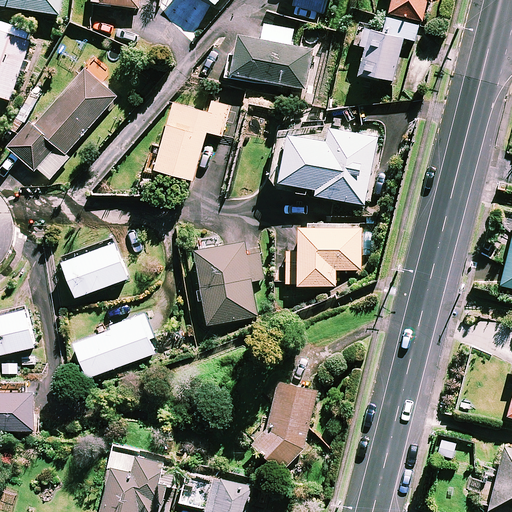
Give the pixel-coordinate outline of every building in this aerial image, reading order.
[(65,0),(0,0),(0,10),(62,20),(65,0)] [(95,0),(95,7),(142,12),(143,0),(95,0)] [(225,0),(193,0),(197,3),(199,0),(206,0),(218,9),(225,0)] [(295,0),(294,9),(324,16),(328,1),(335,3),(335,0),(295,0)] [(434,0),(396,0),(392,17),(424,24),(429,5),(434,6),(434,0)] [(0,99),(12,104),(32,47),(26,45),(31,33),(0,22),(0,99)] [(420,29),(389,22),(385,36),(364,31),(359,50),(368,52),(362,79),(394,87),(405,41),(417,44),(420,29)] [(294,33),(266,29),(264,45),(241,41),(235,81),(308,92),(313,53),(291,50),(294,33)] [(11,151),(50,186),(71,162),(67,159),(118,100),(87,72),(37,129),(33,126),(11,151)] [(245,95),(222,90),(220,103),(243,108),(245,95)] [(179,109),(161,172),(196,182),(209,135),(224,139),(232,110),(219,107),(216,119),(179,109)] [(379,141),(331,132),(328,147),(293,140),(284,189),(304,193),(319,195),(318,200),(366,209),(379,141)] [(511,225),(498,283),(511,286),(511,225)] [(363,273),(363,232),(302,232),(302,254),(288,254),(288,290),(337,290),(337,273),(363,273)] [(131,283),(117,246),(65,264),(78,302),(131,283)] [(249,258),(246,246),(196,255),(210,328),(259,319),(253,285),(265,282),(260,256),(249,258)] [(0,359),(36,351),(28,314),(0,319),(0,359)] [(162,355),(148,319),(77,346),(91,382),(162,355)] [(319,396),(292,389),(289,400),(278,398),(269,436),(256,450),(283,474),(306,453),(319,396)] [(0,433),(36,434),(37,398),(0,396),(0,433)] [(511,511),(511,444),(501,442),(485,508),(503,511),(511,511)] [(176,489),(181,466),(140,458),(141,450),(117,445),(110,476),(102,511),(155,511),(164,506),(168,488),(176,489)] [(250,511),(256,490),(223,483),(216,511),(250,511)]
